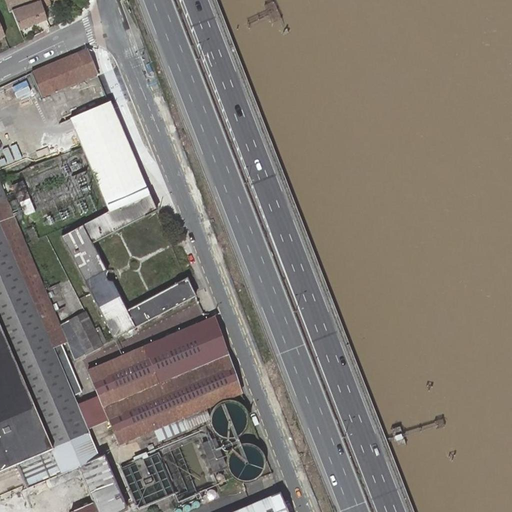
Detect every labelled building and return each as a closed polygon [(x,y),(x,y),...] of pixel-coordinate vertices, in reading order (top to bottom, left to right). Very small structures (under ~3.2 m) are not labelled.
[(20,31),(46,21),(40,2),(39,0),(5,0),(10,11),(12,10),(20,31)] [(76,0),(79,8),(87,5),(88,5),(86,0),(76,0)] [(41,97),(97,74),(87,50),(31,73),(32,76),(40,94),(41,97)] [(156,211),(114,112),(110,103),(69,119),(81,147),(108,212),(60,238),(113,340),(194,296),(186,278),(126,311),(111,281),(109,281),(108,279),(107,278),(107,274),(92,244),(156,211)] [(80,392),(59,344),(69,340),(76,357),(103,345),(88,310),(62,322),(27,243),(8,199),(0,180),(0,467),(15,461),(87,431),(76,405),(72,396),(80,392)] [(23,182),(12,186),(25,217),(35,213),(23,182)] [(236,403),(242,400),(213,318),(87,370),(97,396),(76,405),(87,431),(107,422),(116,445),(153,430),(203,409),(230,398),(236,403)] [(210,423),(212,430),(215,435),(220,438),(226,440),(232,440),(238,438),(242,434),(246,429),(248,424),(248,418),(246,412),(242,407),(237,404),(236,403),(232,402),(226,402),(220,404),(215,407),(211,412),(210,418),(210,423)] [(203,409),(153,430),(158,443),(208,421),(203,409)] [(15,461),(26,488),(84,465),(97,453),(87,431),(15,461)] [(201,446),(213,474),(226,468),(215,441),(201,446)] [(226,461),(226,467),(228,472),(231,478),(236,481),(242,483),(248,483),(254,481),(259,477),(262,472),(264,466),(264,460),(262,455),(258,450),(253,447),(248,445),(242,445),(236,447),(231,450),(228,455),(226,461)] [(287,511),(279,490),(245,504),(226,511),(287,511)]
